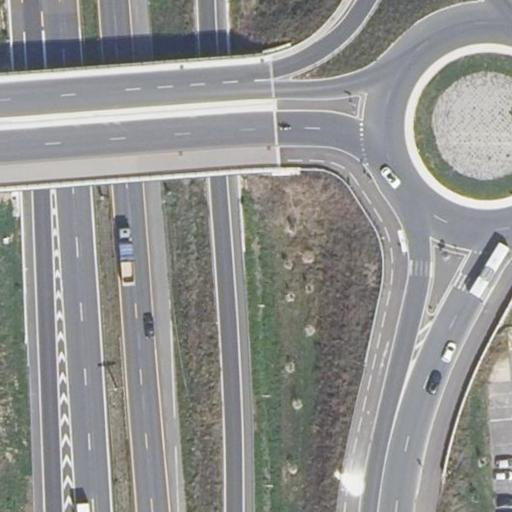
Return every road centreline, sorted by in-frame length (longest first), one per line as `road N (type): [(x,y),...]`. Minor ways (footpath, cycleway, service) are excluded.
road 1 (trunk): [(57,0),(93,511)]
road 2 (trunk): [(154,511),(118,0)]
road 3 (trunk): [(233,511),(206,0)]
road 4 (trunk): [(29,0),(50,511)]
road 5 (primary): [(0,147),(275,129),(373,133)]
road 6 (secondary): [(421,218),(423,267),(367,511)]
road 7 (secondary): [(396,511),(403,445),(494,235)]
road 8 (primary): [(272,79),(0,99)]
road 9 (primary): [(511,28),(446,28),(407,52),(386,77)]
road 10 (trunk): [(366,0),(332,42),(272,79)]
